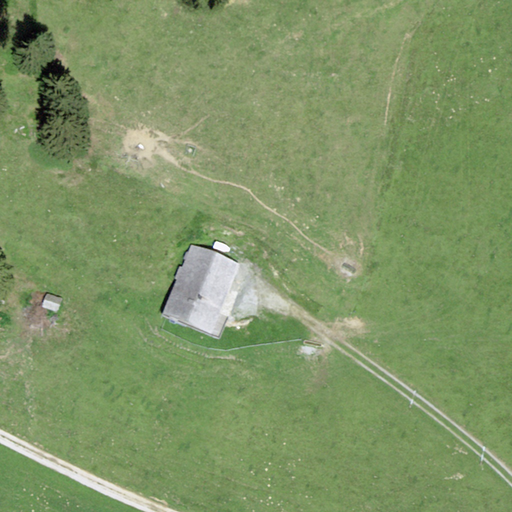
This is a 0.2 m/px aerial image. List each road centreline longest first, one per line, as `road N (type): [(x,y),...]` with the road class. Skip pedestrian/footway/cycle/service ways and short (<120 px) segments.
road 1 (track): [(511,480),(372,366),(249,283)]
road 2 (track): [(152,511),(0,438)]
